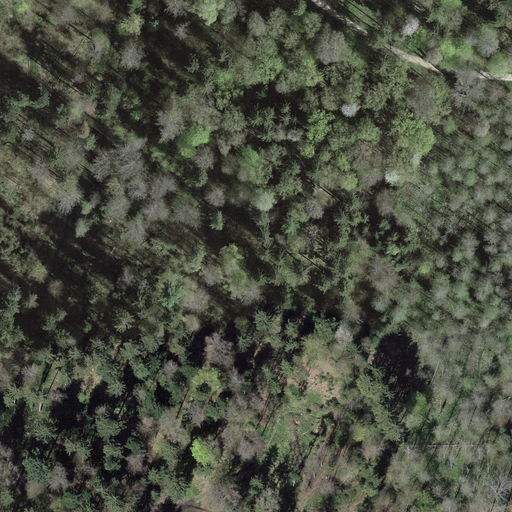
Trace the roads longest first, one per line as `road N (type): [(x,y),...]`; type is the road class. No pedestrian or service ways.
road 1 (track): [(123,0),(79,191),(48,276)]
road 2 (track): [(313,0),(417,60),(511,77)]
